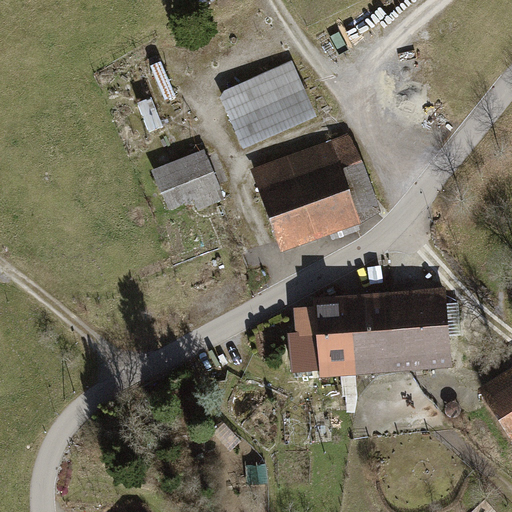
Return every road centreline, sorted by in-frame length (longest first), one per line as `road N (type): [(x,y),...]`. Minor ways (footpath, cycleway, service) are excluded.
road 1 (unclassified): [(511,82),(396,221),(357,255),(123,377),(72,419),(51,456),(41,511)]
road 2 (track): [(424,189),(277,0)]
road 3 (track): [(123,377),(0,263)]
road 4 (track): [(396,221),(511,336)]
road 5 (track): [(342,87),(447,0)]
